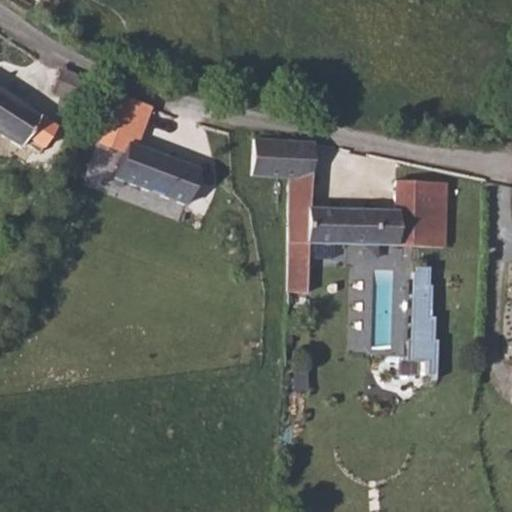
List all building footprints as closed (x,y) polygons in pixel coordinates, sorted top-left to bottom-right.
[(0,127),(28,144),(33,133),(49,142),(62,121),(0,83),(0,60),(15,34),(0,26),(0,127)] [(68,59),(55,84),(89,102),(102,74),(68,59)] [(263,160),(301,166),(322,169),(328,134),(269,125),(263,160)] [(112,182),(185,205),(199,168),(131,143),(112,182)] [(284,275),(297,278),(302,278),(309,235),(421,253),(440,256),(443,253),(453,189),(402,182),(396,210),(316,196),(322,169),(301,166),(284,275)] [(415,270),(412,269),(409,358),(425,360),(426,375),(435,375),(435,339),(432,338),(431,317),(427,318),(429,284),(426,284),(428,267),(415,265),(415,270)]
